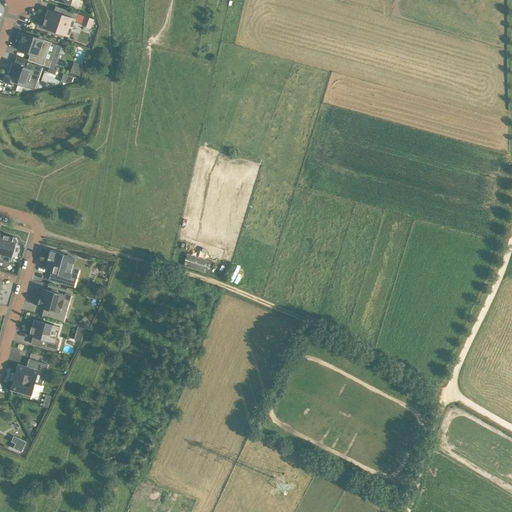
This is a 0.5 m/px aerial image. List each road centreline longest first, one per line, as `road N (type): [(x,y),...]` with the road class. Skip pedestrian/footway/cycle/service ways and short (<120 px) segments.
road 1 (track): [(446,393),(263,302),(37,232)]
road 2 (residential): [(0,212),(28,220),(37,232),(0,360)]
road 3 (track): [(511,234),(446,393)]
road 4 (track): [(405,511),(446,393)]
